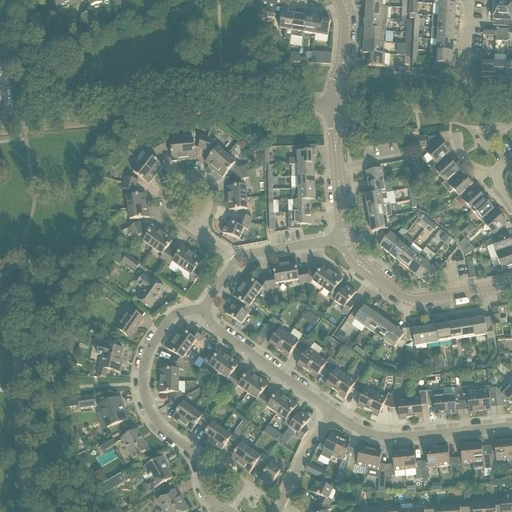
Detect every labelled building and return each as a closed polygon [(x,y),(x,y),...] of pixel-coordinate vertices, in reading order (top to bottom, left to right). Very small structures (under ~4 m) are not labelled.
[(78,0),(54,0),(55,4),(51,5),(52,8),(56,7),(69,3),(70,7),(80,4),(78,0)] [(129,17),(124,0),(123,0),(113,0),(119,20),(129,17)] [(261,0),(259,12),(273,14),(275,5),(275,0),(283,0),(290,1),(290,0),(261,0)] [(288,14),(290,1),(283,0),(275,0),(275,5),(273,14),(259,12),(282,16),(279,30),(285,31),(283,40),(290,41),(290,37),(291,37),(292,31),(295,15),(288,14)] [(511,0),(510,0),(510,1),(494,0),(493,10),(511,11),(511,0)] [(415,3),(410,3),(409,14),(418,15),(419,3),(415,3)] [(455,17),(455,5),(434,4),(434,5),(433,5),(432,16),(439,16),(455,17)] [(388,7),(383,7),(364,6),(363,11),(366,11),(365,18),(387,19),(387,20),(388,7)] [(511,11),(493,10),(492,20),(505,21),(505,27),(508,27),(511,27),(511,11)] [(85,30),(95,28),(90,12),(81,15),(81,17),(78,17),(80,23),(83,23),(85,30)] [(292,31),(291,37),(290,37),(290,41),(289,44),(301,46),(304,33),(306,17),(307,15),(301,14),(301,16),(295,15),(292,31)] [(315,35),(319,17),(313,16),(313,18),(306,17),(304,33),(315,35)] [(455,17),(439,16),(432,16),(431,28),(454,29),(455,17)] [(323,20),(324,17),(319,17),(315,35),(328,37),(330,21),(323,20)] [(362,30),(386,31),(387,19),(365,18),(365,25),(363,25),(362,30)] [(453,41),(454,29),(431,28),(431,40),(437,40),(453,41)] [(496,36),(496,41),(507,42),(508,34),(508,30),(496,29),(496,34),(496,36)] [(385,43),(386,31),(362,30),(362,35),(364,35),(364,42),(385,43)] [(430,46),(430,52),(437,52),(453,53),(453,41),(437,40),(436,46),(430,46)] [(361,49),(361,54),(362,56),(363,55),(389,56),(389,55),(383,55),(384,44),(385,44),(385,43),(364,42),(364,49),(361,49)] [(300,58),(300,53),(291,52),(291,62),(299,63),(300,58)] [(332,53),(331,53),(312,52),(311,64),(331,65),(332,53)] [(453,53),(437,52),(430,52),(430,58),(436,58),(435,65),(434,64),(434,71),(448,72),(448,66),(452,66),(453,53)] [(389,68),(389,56),(363,55),(362,56),(366,59),(368,60),(368,67),(389,68)] [(495,57),(482,56),(481,78),(488,78),(488,80),(493,81),(494,62),(495,57)] [(498,79),(505,79),(506,63),(494,62),(493,81),(498,81),(498,79)] [(204,150),(208,138),(202,136),(198,148),(204,150)] [(440,142),(439,141),(438,136),(427,138),(429,148),(431,150),(427,154),(432,160),(427,165),(431,169),(429,171),(429,172),(443,159),(450,153),(442,144),(444,143),(442,141),(440,142)] [(412,151),(427,148),(425,137),(410,139),(412,151)] [(210,152),(213,140),(208,138),(204,150),(210,152)] [(162,154),(167,151),(162,140),(156,143),(162,154)] [(184,161),(195,160),(194,140),(182,141),(184,161)] [(172,162),(184,161),(182,141),(170,142),(172,162)] [(156,157),(162,154),(156,143),(151,146),(156,157)] [(214,170),(226,156),(218,148),(205,163),(214,170)] [(314,165),(314,157),(314,152),(297,152),(298,158),(289,158),(289,165),(314,165)] [(156,176),(163,166),(148,154),(141,163),(156,176)] [(222,178),(235,164),(226,156),(214,170),(222,178)] [(451,159),(447,163),(443,159),(429,172),(435,179),(439,176),(445,183),(442,185),(456,173),(459,170),(452,162),(453,161),(451,159)] [(148,185),(156,176),(141,163),(133,173),(148,185)] [(291,166),(292,177),(314,177),(314,165),(289,165),(289,166),(291,166)] [(235,178),(247,172),(246,171),(244,167),(232,172),(235,178)] [(368,184),(384,181),(382,169),(366,172),(368,184)] [(237,183),(249,178),(247,172),(235,178),(237,183)] [(419,173),(414,177),(415,184),(422,177),(419,173)] [(463,174),(460,177),(456,173),(442,185),(449,193),(453,191),(458,197),(459,197),(469,187),(474,183),(472,181),(470,183),(463,174)] [(136,187),(138,181),(126,177),(124,183),(136,187)] [(292,177),(291,177),(291,189),(292,189),(315,189),(314,177),(292,177)] [(365,197),(386,193),(384,181),(368,184),(370,195),(365,196),(365,197)] [(134,193),(136,187),(124,183),(122,190),(134,193)] [(227,199),(247,198),(247,186),(227,187),(227,199)] [(469,187),(459,197),(465,204),(471,211),(486,198),(485,196),(483,197),(476,189),(473,191),(469,187)] [(294,201),(315,201),(315,189),(292,189),(292,201),(294,201)] [(386,193),(365,197),(367,209),(383,206),(382,199),(387,199),(386,193)] [(128,209),(148,206),(146,194),(126,197),(128,209)] [(228,211),(248,210),(247,198),(227,199),(228,211)] [(487,201),(488,200),(486,198),(471,211),(482,223),(483,223),(484,225),(499,212),(495,216),(491,212),(494,209),(487,201)] [(310,201),(315,201),(294,201),(294,213),(310,213),(310,201)] [(392,216),(390,205),(383,206),(367,209),(369,221),(385,218),(392,216)] [(129,221),(149,218),(148,206),(128,209),(129,221)] [(418,211),(415,215),(418,218),(422,214),(423,212),(420,210),(418,211)] [(499,215),(501,214),(499,212),(484,225),(483,223),(482,223),(494,236),(494,237),(491,239),(495,238),(508,234),(507,231),(503,227),(507,223),(499,215)] [(310,213),(294,213),(294,220),(288,220),(288,230),(300,230),(300,226),(310,225),(310,213)] [(249,224),(252,219),(240,214),(238,220),(249,224)] [(428,226),(431,222),(422,214),(418,218),(428,226)] [(384,231),(388,230),(385,218),(369,221),(372,233),(376,232),(377,239),(385,235),(384,231)] [(247,230),(249,224),(238,220),(236,226),(226,222),(221,233),(239,240),(244,229),(247,230)] [(434,231),(437,227),(431,222),(428,226),(434,231)] [(131,235),(143,228),(140,223),(128,229),(131,235)] [(464,238),(475,229),(471,224),(460,233),(464,238)] [(152,249),(164,233),(154,226),(143,242),(152,249)] [(134,240),(146,233),(143,228),(131,235),(134,240)] [(457,239),(460,235),(452,229),(449,233),(457,239)] [(167,249),(174,240),(164,233),(152,249),(162,256),(160,259),(165,263),(172,252),(167,249)] [(398,234),(395,238),(390,234),(387,237),(385,235),(377,239),(382,244),(380,247),(389,255),(403,238),(398,234)] [(445,243),(449,237),(446,234),(441,240),(445,243)] [(511,243),(511,244),(508,234),(495,238),(491,239),(491,240),(486,243),(488,248),(493,246),(498,258),(511,252),(511,249),(511,247),(511,246),(511,243)] [(409,249),(414,243),(405,236),(403,238),(389,255),(399,262),(409,249)] [(448,246),(453,240),(449,237),(445,243),(448,246)] [(465,239),(460,243),(465,257),(473,252),(475,250),(465,239)] [(182,269),(193,254),(183,247),(177,256),(172,252),(165,263),(169,266),(172,262),(182,269)] [(408,270),(418,257),(409,249),(399,262),(408,270)] [(511,252),(498,258),(500,265),(496,267),(498,272),(511,267),(511,252)] [(423,261),(426,257),(421,253),(418,257),(408,270),(417,277),(428,264),(423,261)] [(196,270),(203,260),(193,254),(182,269),(191,276),(189,279),(194,283),(201,273),(196,270)] [(135,272),(140,265),(126,255),(122,262),(135,272)] [(309,270),(297,272),(296,261),(284,263),(287,283),(298,281),(299,285),(306,283),(309,270)] [(276,285),(287,283),(284,263),(272,265),(274,276),(262,278),(270,290),(277,289),(276,285)] [(427,285),(441,267),(436,263),(432,268),(428,264),(417,277),(427,285)] [(475,278),(473,266),(473,263),(467,264),(470,279),(475,278)] [(322,289),(333,272),(324,266),(317,275),(309,270),(306,283),(310,286),(312,282),(322,289)] [(336,288),(343,279),(333,272),(322,289),(331,295),(329,299),(334,302),(341,292),(336,288)] [(164,289),(156,283),(143,274),(137,284),(144,289),(137,299),(150,309),(164,289)] [(262,278),(257,285),(246,278),(239,287),(256,299),(262,289),(267,293),(270,290),(262,278)] [(349,302),(355,293),(345,286),(341,292),(334,302),(344,309),(341,312),(346,316),(354,306),(349,302)] [(249,308),(256,299),(239,287),(233,297),(242,303),(249,308)] [(95,299),(101,296),(98,290),(93,293),(95,299)] [(249,308),(242,303),(238,308),(232,304),(225,314),(241,325),(252,310),(249,308)] [(364,307),(362,310),(357,306),(346,321),(351,325),(354,321),(365,328),(376,312),(371,309),(370,311),(364,307)] [(143,319),(135,313),(129,309),(116,329),(129,338),(143,319)] [(379,317),(380,315),(376,312),(365,328),(374,335),(384,321),(385,319),(386,319),(385,319),(384,321),(379,317)] [(304,320),(315,325),(318,318),(307,313),(304,320)] [(507,319),(501,320),(500,315),(493,316),(495,327),(507,325),(507,319)] [(281,329),(284,325),(273,318),(266,328),(276,335),(269,345),(278,351),(290,335),(281,329)] [(463,339),(474,337),(471,318),(466,319),(467,322),(461,323),(460,320),(460,323),(463,339)] [(484,319),(477,320),(477,318),(471,318),(474,337),(486,335),(491,361),(496,353),(491,322),(485,323),(484,319)] [(386,319),(385,319),(384,321),(374,335),(384,342),(394,328),(388,324),(390,322),(386,319)] [(460,320),(454,321),(455,324),(449,325),(448,325),(451,341),(452,347),(456,346),(456,340),(463,339),(460,323),(460,320)] [(449,325),(448,322),(442,323),(443,326),(437,327),(436,327),(439,343),(451,341),(448,325),(449,325)] [(437,327),(436,324),(431,325),(431,328),(425,329),(427,345),(439,343),(436,327),(437,327)] [(425,329),(418,330),(417,327),(406,329),(406,332),(402,336),(407,341),(408,341),(413,340),(415,347),(427,345),(425,329)] [(399,332),(394,328),(384,342),(394,349),(399,343),(403,346),(407,341),(402,336),(406,332),(406,329),(401,330),(399,332)] [(193,331),(189,336),(180,329),(173,339),(189,350),(196,341),(199,343),(203,338),(193,331)] [(339,332),(335,337),(343,343),(347,338),(339,332)] [(301,337),(298,341),(290,335),(278,351),(288,358),(295,349),(299,352),(307,342),(301,337)] [(182,360),(189,350),(173,339),(166,349),(175,355),(171,362),(183,365),(186,362),(182,360)] [(310,350),(312,346),(307,342),(299,352),(304,355),(297,365),(307,372),(318,356),(310,350)] [(123,350),(115,348),(98,344),(96,355),(102,356),(98,376),(106,378),(107,370),(120,372),(121,365),(119,365),(123,350)] [(360,355),(363,351),(356,346),(353,350),(360,355)] [(218,373),(230,357),(220,350),(214,359),(209,356),(201,366),(206,370),(209,367),(218,373)] [(367,360),(370,356),(363,351),(360,355),(367,360)] [(329,358),(326,362),(318,356),(307,372),(316,378),(323,369),(328,372),(335,362),(329,358)] [(233,373),(239,364),(230,357),(218,373),(228,380),(225,383),(230,387),(238,377),(233,373)] [(183,366),(183,365),(171,362),(171,370),(159,370),(159,382),(179,382),(179,370),(183,371),(183,366)] [(338,370),(341,366),(335,362),(328,372),(333,375),(326,385),(335,392),(347,376),(338,370)] [(451,366),(448,366),(448,364),(443,364),(443,367),(443,372),(452,371),(451,366)] [(247,394),(259,378),(249,371),(243,380),(238,377),(230,387),(235,390),(237,387),(247,394)] [(358,379),(355,383),(347,376),(335,392),(345,399),(352,389),(357,393),(362,381),(358,379)] [(262,394),(268,385),(259,378),(247,394),(257,401),(254,404),(259,408),(267,397),(262,394)] [(367,389),(369,385),(362,381),(357,393),(363,395),(357,406),(368,411),(376,394),(367,389)] [(178,394),(179,382),(159,382),(159,393),(170,394),(170,404),(182,398),(182,394),(178,394)] [(511,389),(510,387),(507,383),(498,391),(495,391),(496,402),(496,404),(502,403),(502,404),(508,410),(511,406),(511,389)] [(478,394),(468,395),(467,387),(460,388),(462,402),(468,401),(469,413),(480,412),(478,394)] [(454,389),(443,390),(446,415),(457,414),(456,412),(456,411),(456,404),(455,402),(462,402),(460,388),(454,389)] [(433,391),(426,392),(427,396),(428,406),(433,405),(433,409),(434,409),(435,416),(446,415),(443,390),(433,391)] [(488,392),(478,394),(480,412),(491,411),(490,406),(496,406),(496,404),(496,402),(495,391),(495,390),(488,390),(488,392)] [(276,415),(288,398),(278,392),(272,401),(267,397),(259,408),(264,411),(267,408),(276,415)] [(428,406),(427,396),(426,392),(419,392),(419,398),(409,399),(411,419),(423,417),(421,406),(427,405),(427,406),(428,406)] [(391,409),(393,396),(388,393),(386,398),(376,394),(368,411),(379,416),(384,405),(391,409)] [(409,399),(399,401),(398,395),(393,396),(391,409),(398,408),(399,420),(411,419),(409,399)] [(79,409),(95,407),(94,396),(78,398),(79,406),(79,409)] [(64,408),(79,406),(78,398),(62,400),(64,408)] [(121,398),(98,405),(100,412),(105,428),(118,424),(127,421),(124,410),(122,410),(121,407),(124,406),(121,398)] [(186,400),(182,398),(170,404),(178,410),(172,419),(181,426),(193,410),(183,403),(186,400)] [(291,414),(297,405),(288,398),(276,415),(286,421),(283,424),(288,428),(296,418),(291,414)] [(204,414),(202,417),(193,410),(181,426),(191,433),(197,424),(202,427),(209,417),(204,414)] [(303,428),(310,419),(300,412),(296,418),(288,428),(298,435),(296,438),(301,441),(308,431),(303,428)] [(212,424),(215,421),(209,417),(202,427),(207,431),(201,440),(210,447),(222,431),(212,424)] [(133,460),(149,450),(137,430),(121,439),(133,460)] [(234,434),(231,437),(222,431),(210,447),(220,453),(227,444),(231,448),(238,438),(234,434)] [(323,452),(321,456),(331,460),(332,457),(340,440),(331,435),(323,452)] [(102,453),(115,444),(111,437),(98,445),(102,453)] [(241,445),(244,441),(238,438),(231,448),(236,451),(230,460),(240,467),(251,451),(241,445)] [(332,457),(331,460),(335,463),(337,459),(342,461),(341,464),(339,469),(347,471),(351,458),(345,455),(349,447),(350,445),(340,440),(332,457)] [(496,462),(507,460),(505,442),(494,443),(495,450),(494,450),(494,455),(489,455),(491,469),(497,468),(496,462)] [(483,452),(482,447),(482,444),(471,446),(473,469),(484,468),(484,470),(491,469),(489,455),(484,456),(483,452)] [(473,469),(471,446),(460,447),(462,465),(473,464),(473,469)] [(355,466),(367,469),(371,451),(360,448),(358,459),(351,458),(347,471),(353,473),(355,466)] [(450,467),(449,458),(448,448),(437,449),(439,468),(450,467)] [(428,469),(439,468),(437,449),(426,450),(427,461),(428,469)] [(263,455),(260,458),(251,451),(240,467),(249,474),(256,465),(260,468),(267,458),(263,455)] [(379,464),(382,453),(371,451),(367,469),(365,477),(378,480),(378,478),(385,479),(386,465),(379,464)] [(414,451),(403,452),(405,471),(405,477),(416,476),(415,473),(415,470),(416,470),(415,463),(415,462),(415,461),(414,451)] [(394,472),(405,471),(403,452),(392,453),(393,461),(392,461),(392,465),(386,465),(385,479),(392,479),(392,475),(394,475),(394,472)] [(165,465),(166,464),(162,457),(143,468),(149,480),(142,484),(148,494),(156,489),(155,488),(172,478),(165,465)] [(270,465),(273,462),(267,458),(260,468),(265,472),(259,481),(269,488),(280,472),(270,465)] [(309,465),(306,472),(321,479),(325,472),(309,465)] [(337,476),(335,483),(342,486),(345,478),(337,476)] [(329,500),(333,490),(315,481),(310,492),(320,497),(316,506),(330,506),(329,500)] [(183,502),(181,503),(174,491),(157,501),(163,511),(161,511),(185,511),(188,511),(183,502)] [(511,511),(511,500),(502,501),(502,503),(498,503),(498,511),(511,511)] [(466,511),(466,503),(460,503),(460,507),(448,508),(448,511),(466,511)] [(483,511),(484,506),(472,506),(472,503),(466,503),(466,511),(483,511)] [(498,511),(498,503),(495,503),(495,505),(484,506),(483,511),(498,511)]
